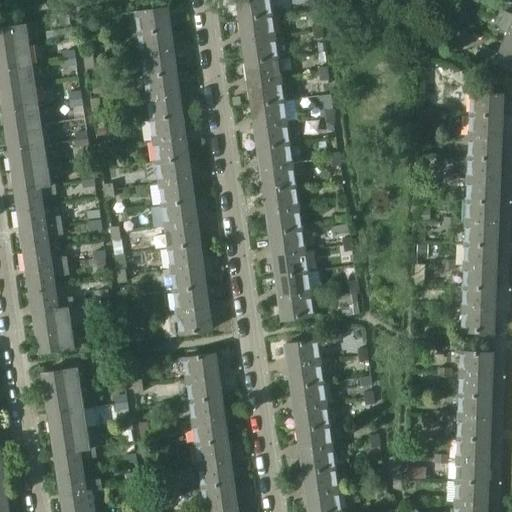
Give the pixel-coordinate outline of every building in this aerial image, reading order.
[(237,0),(240,20),(270,15),(267,0),(237,0)] [(318,9),(316,0),(315,0),(308,1),(310,10),(318,9)] [(136,12),(139,34),(169,30),(166,7),(136,12)] [(463,23),(468,13),(461,9),(456,20),(463,23)] [(511,15),(500,11),(497,19),(511,25),(511,15)] [(270,15),(240,20),(243,41),(273,37),(270,15)] [(78,20),(80,33),(89,31),(87,19),(78,20)] [(511,25),(497,19),(493,27),(508,34),(503,44),(511,47),(511,25)] [(455,37),(460,28),(461,26),(454,22),(448,34),(455,37)] [(0,27),(0,49),(29,45),(26,24),(0,27)] [(169,30),(139,34),(142,55),(172,51),(169,30)] [(321,30),(312,31),(313,38),(322,37),(321,30)] [(72,38),(71,31),(59,33),(60,40),(72,38)] [(273,37),(243,41),(246,62),(276,58),(273,37)] [(454,45),(445,42),(443,48),(452,51),(454,45)] [(511,47),(503,44),(499,54),(484,48),(480,57),(511,70),(511,47)] [(29,45),(0,49),(0,69),(32,65),(29,45)] [(62,53),(63,60),(75,58),(74,51),(62,53)] [(172,51),(142,55),(145,77),(175,72),(172,51)] [(75,58),(63,60),(64,67),(76,65),(75,58)] [(276,58),(246,62),(249,84),(279,80),(276,58)] [(32,65),(0,69),(0,87),(0,90),(35,85),(32,65)] [(175,72),(145,77),(148,98),(178,94),(175,72)] [(279,80),(249,84),(252,105),(282,101),(279,80)] [(35,85),(0,90),(3,110),(38,105),(35,85)] [(471,93),(470,115),(500,116),(501,94),(473,93),(473,87),(464,87),(464,93),(471,93)] [(68,93),(69,100),(81,99),(80,91),(68,93)] [(178,94),(148,98),(151,119),(181,115),(178,94)] [(81,99),(69,100),(70,107),(82,106),(81,99)] [(423,108),(438,111),(439,103),(424,100),(423,108)] [(282,101),(252,105),(255,126),(285,122),(282,101)] [(38,105),(3,110),(7,131),(41,125),(38,105)] [(181,115),(151,119),(154,141),(184,136),(181,115)] [(500,116),(470,115),(469,136),(500,137),(500,116)] [(285,122),(255,126),(258,148),(288,144),(285,122)] [(41,125),(7,131),(10,151),(44,145),(41,125)] [(74,134),(75,141),(87,139),(86,132),(74,134)] [(184,136),(154,141),(157,162),(187,158),(184,136)] [(500,137),(469,136),(468,158),(499,159),(500,137)] [(87,139),(75,141),(76,148),(88,146),(87,139)] [(288,144),(258,148),(261,169),(291,165),(288,144)] [(44,145),(10,151),(13,171),(47,166),(44,145)] [(187,158),(157,162),(160,184),(190,179),(187,158)] [(499,159),(468,158),(467,179),(498,181),(499,159)] [(291,165),(261,169),(264,191),(294,186),(291,165)] [(47,166),(13,171),(16,191),(50,186),(50,185),(47,166)] [(80,174),(81,180),(93,179),(92,172),(80,174)] [(93,179),(81,180),(82,188),(94,186),(93,179)] [(190,179),(160,184),(162,205),(193,201),(190,179)] [(498,181),(467,179),(467,201),(497,202),(498,181)] [(50,186),(16,191),(19,211),(42,208),(40,196),(56,194),(54,184),(50,185),(50,186)] [(294,186),(264,191),(267,212),(297,208),(294,186)] [(193,201),(162,205),(165,226),(196,222),(193,201)] [(497,202),(467,201),(466,223),(496,224),(497,202)] [(61,226),(59,217),(43,219),(42,208),(19,211),(22,231),(61,226)] [(297,208),(267,212),(270,233),(300,229),(297,208)] [(86,220),(99,218),(98,210),(85,211),(86,220)] [(88,230),(101,228),(99,220),(87,222),(88,230)] [(196,222),(165,226),(168,248),(199,243),(196,222)] [(496,224),(466,223),(465,244),(495,245),(496,224)] [(48,248),(46,237),(62,234),(61,226),(22,231),(25,252),(48,248)] [(300,229),(270,233),(273,255),(303,251),(300,229)] [(199,243),(168,248),(171,269),(201,265),(199,243)] [(495,245),(465,244),(464,266),(494,267),(495,245)] [(48,248),(25,252),(28,272),(67,266),(65,257),(49,259),(48,248)] [(105,258),(104,251),(92,253),(93,260),(105,258)] [(303,251),(273,255),(276,276),(306,272),(303,251)] [(201,265),(171,269),(174,291),(204,286),(201,265)] [(67,266),(28,272),(31,292),(54,288),(52,277),(68,275),(67,266)] [(494,267),(464,266),(463,287),(494,289),(494,267)] [(306,272),(276,276),(279,298),(309,293),(306,272)] [(204,286),(174,291),(177,312),(207,308),(204,286)] [(494,289),(463,287),(462,309),(493,310),(494,289)] [(55,300),(54,288),(31,292),(34,312),(68,307),(69,308),(73,307),(73,306),(84,304),(83,296),(55,300)] [(309,293),(279,298),(282,320),(312,316),(309,293)] [(358,314),(355,294),(348,295),(351,315),(358,314)] [(101,311),(113,310),(112,303),(100,304),(101,311)] [(68,307),(34,312),(37,332),(71,327),(69,308),(68,307)] [(207,308),(177,312),(181,335),(211,330),(207,308)] [(493,310),(462,309),(461,332),(492,333),(493,310)] [(71,327),(37,332),(40,353),(75,348),(71,327)] [(285,343),(288,365),(318,361),(315,339),(285,343)] [(118,342),(106,343),(107,351),(119,349),(118,342)] [(461,351),(460,373),(490,375),(491,352),(461,351)] [(184,358),(187,380),(217,375),(214,353),(184,358)] [(108,358),(109,365),(121,363),(120,356),(108,358)] [(132,362),(134,373),(141,372),(140,361),(132,362)] [(318,361),(288,365),(291,387),(321,383),(318,361)] [(43,373),(46,394),(81,388),(78,368),(43,373)] [(490,375),(460,373),(459,395),(490,396),(490,375)] [(217,375),(187,380),(190,401),(220,397),(217,375)] [(370,376),(359,378),(360,387),(371,385),(370,376)] [(321,383),(291,387),(294,408),(324,404),(321,383)] [(81,388),(46,394),(49,414),(84,409),(81,388)] [(114,397),(115,404),(127,402),(126,395),(114,397)] [(490,396),(459,395),(458,417),(489,418),(490,396)] [(220,397),(190,401),(193,422),(223,418),(220,397)] [(127,402),(115,404),(116,411),(128,409),(127,402)] [(324,404),(294,408),(297,430),(327,426),(324,404)] [(84,409),(49,414),(52,434),(87,429),(84,409)] [(489,418),(458,417),(457,438),(488,439),(489,418)] [(223,418),(193,422),(196,444),(226,440),(223,418)] [(119,431),(131,429),(130,422),(118,424),(119,431)] [(139,424),(140,431),(149,429),(148,422),(139,424)] [(327,426),(297,430),(300,451),(330,447),(327,426)] [(87,429),(52,434),(55,454),(90,449),(90,448),(87,429)] [(488,439),(457,438),(457,460),(487,461),(488,439)] [(226,440),(196,444),(199,465),(229,461),(226,440)] [(90,449),(55,454),(58,474),(82,471),(80,459),(96,457),(94,447),(90,448),(90,449)] [(330,447),(300,451),(303,472),(333,468),(330,447)] [(125,463),(136,461),(135,454),(123,456),(125,463)] [(487,461),(457,460),(456,481),(486,483),(487,461)] [(229,461),(199,465),(202,487),(232,482),(229,461)] [(333,468),(303,472),(306,494),(336,490),(333,468)] [(108,478),(99,480),(83,482),(82,471),(58,474),(61,494),(91,490),(91,491),(110,488),(108,478)] [(126,483),(138,481),(137,473),(124,474),(126,483)] [(184,478),(176,480),(177,490),(185,489),(184,478)] [(486,483),(456,481),(455,503),(485,504),(486,483)] [(232,482),(202,487),(205,508),(235,504),(232,482)] [(129,494),(141,492),(140,485),(128,487),(129,494)] [(91,490),(61,494),(64,511),(81,511),(94,510),(91,491),(91,490)] [(336,490),(306,494),(308,511),(332,511),(339,511),(336,490)] [(485,511),(485,504),(455,503),(454,511),(485,511)]
